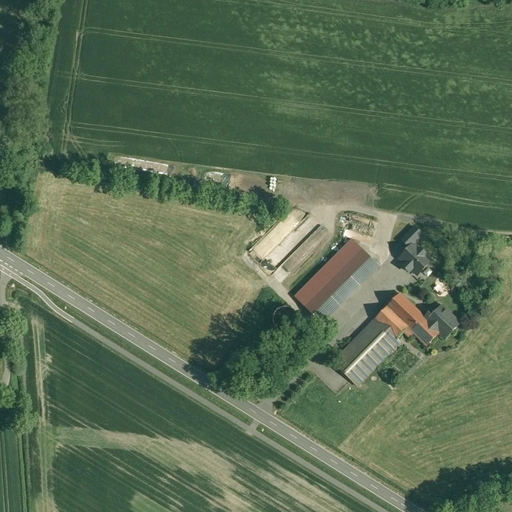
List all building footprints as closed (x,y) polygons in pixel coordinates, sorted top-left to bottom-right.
[(426,250),(409,234),(392,250),(424,281),(436,268),(422,254),(426,250)] [(353,240),(295,298),(306,308),(363,250),(353,240)] [(380,267),(363,250),(306,308),(323,325),(380,267)] [(442,307),(437,312),(434,309),(425,318),(401,295),(400,294),(388,307),(408,328),(409,328),(405,332),(410,337),(414,333),(428,346),(440,334),(442,336),(449,329),(453,333),(460,325),(442,307)] [(289,308),(287,307),(285,307),(283,308),(281,308),(280,309),(279,309),(278,310),(276,312),(275,313),(274,315),(274,316),(274,318),(273,320),(274,322),(274,323),(275,325),(275,326),(276,328),(277,329),(278,329),(280,331),(282,331),(284,332),(287,332),(289,332),(292,331),(294,329),(295,328),(297,326),(297,324),(298,323),(298,321),(298,319),(298,317),(298,316),(297,315),(296,313),(295,311),(293,309),(291,308),(289,308)] [(376,320),(334,363),(358,387),(401,343),(397,340),(405,332),(408,328),(388,307),(376,320)]
